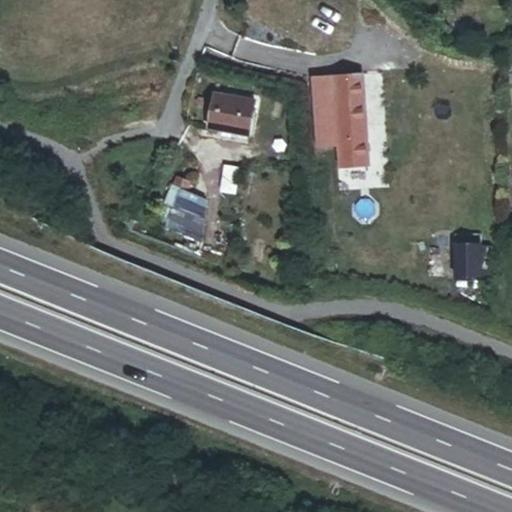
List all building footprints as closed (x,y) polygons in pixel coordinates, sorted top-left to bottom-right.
[(345,183),(371,181),(362,75),(336,78),(343,158),(345,183)] [(324,159),(343,158),(336,78),(317,79),(324,159)] [(250,138),(257,102),(217,94),(210,130),(225,133),(224,139),(234,141),(235,135),(250,138)] [(158,222),(173,229),(193,184),(178,177),(158,222)] [(241,205),(238,177),(223,179),(225,206),(241,205)] [(150,242),(165,248),(173,229),(158,222),(150,242)] [(482,277),(480,234),(456,235),(457,278),(482,277)] [(396,271),(416,270),(415,248),(405,248),(406,255),(395,255),(396,271)] [(345,282),(383,279),(380,249),(343,252),(345,282)]
